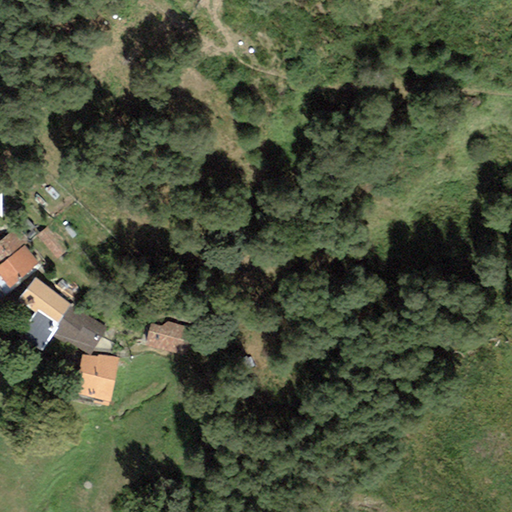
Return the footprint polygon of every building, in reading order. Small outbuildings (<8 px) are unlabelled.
[(12,230),(0,239),(0,274),(9,286),(39,262),(12,230)] [(73,304),(32,277),(0,326),(42,353),(51,339),(73,304)] [(104,328),(73,304),(51,339),(82,352),(89,355),(104,328)] [(151,321),(145,345),(185,355),(191,331),(151,321)] [(119,359),(82,352),(72,398),(110,405),(119,359)]
